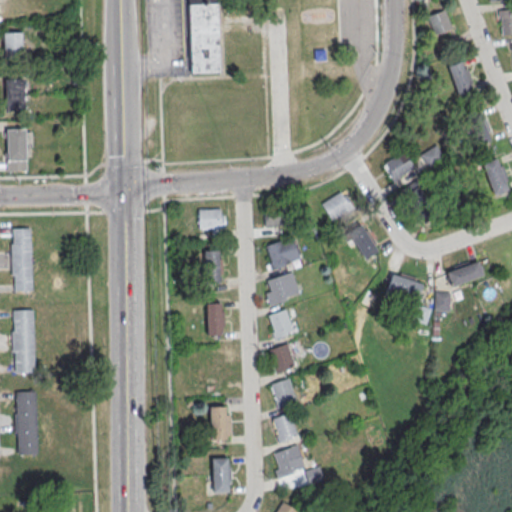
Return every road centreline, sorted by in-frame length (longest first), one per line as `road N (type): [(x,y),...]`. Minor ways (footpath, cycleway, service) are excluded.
road 1 (residential): [(392,0),(384,95),(360,136),(323,164),(238,181),(0,196)]
road 2 (residential): [(238,181),(252,488),(244,511)]
road 3 (tertiary): [(124,191),(125,511)]
road 4 (residential): [(511,131),(504,223),(423,251),(401,243),(343,151)]
road 5 (tertiary): [(121,66),(124,191)]
